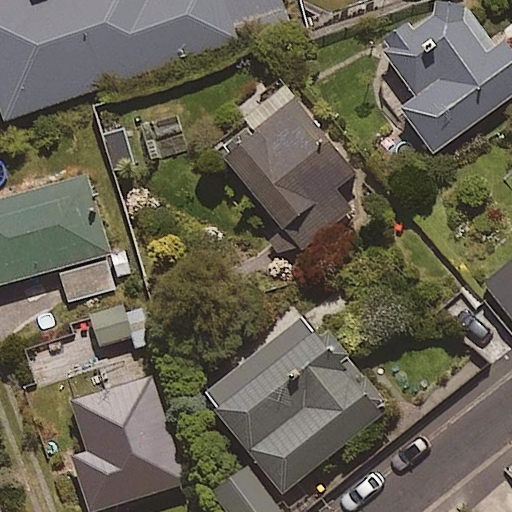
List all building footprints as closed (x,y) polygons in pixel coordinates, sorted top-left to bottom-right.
[(290,23),(281,0),(16,0),(0,6),(0,91),(12,124),(290,23)] [(498,56),(462,6),(393,56),(421,96),(403,109),(438,157),(511,104),(511,49),(510,47),(498,56)] [(360,178),(281,79),(241,111),(258,133),(226,159),(302,254),(353,213),(339,194),(360,178)] [(0,289),(111,256),(89,184),(0,210),(0,289)] [(511,276),(492,292),(511,318),(511,276)] [(158,340),(132,300),(87,329),(104,355),(133,336),(143,351),(158,340)] [(389,417),(314,324),(214,405),(289,498),(389,417)] [(107,511),(189,486),(154,381),(76,406),(92,457),(73,463),(88,511),(107,511)] [(284,511),(256,476),(222,503),(228,511),(284,511)]
